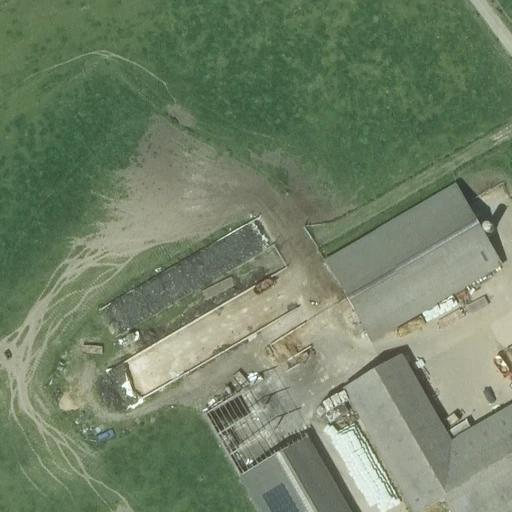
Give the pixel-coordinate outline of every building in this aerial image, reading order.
[(454,190),(325,264),(371,343),(500,269),(454,190)] [(109,375),(126,404),(141,396),(140,394),(169,378),(161,364),(127,383),(119,369),(109,375)] [(511,412),(436,456),(385,369),(343,392),(412,511),(424,511),(442,502),(448,511),(510,511),(511,511),(511,412)] [(286,451),(251,388),(204,415),(260,511),(344,511),(304,441),(286,451)] [(339,390),(316,402),(322,413),(345,401),(339,390)]
